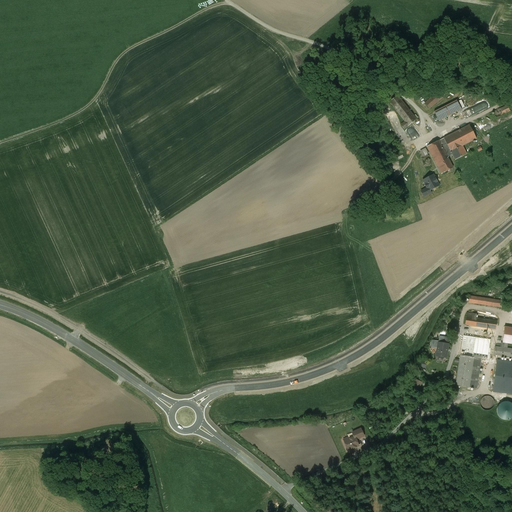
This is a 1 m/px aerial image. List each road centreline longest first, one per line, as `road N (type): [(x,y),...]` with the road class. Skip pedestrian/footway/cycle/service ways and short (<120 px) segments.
road 1 (tertiary): [(193,405),(212,393),(295,381),(342,364),(511,230)]
road 2 (track): [(235,4),(214,5),(131,48),(91,103),(0,143)]
road 3 (tertiary): [(0,305),(63,333),(174,409)]
road 4 (tertiary): [(197,425),(301,511)]
